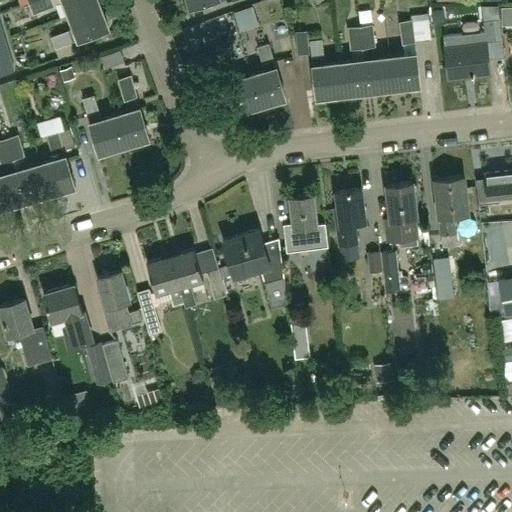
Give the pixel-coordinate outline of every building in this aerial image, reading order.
[(33,12),(54,4),(52,0),(32,0),(29,1),(33,12)] [(97,0),(64,0),(69,14),(99,3),(97,0)] [(99,3),(69,14),(74,27),(51,36),(55,47),(78,38),(108,28),(99,3)] [(411,15),(412,20),(414,41),(431,39),(428,13),(411,15)] [(485,30),(443,35),(444,46),(449,79),(490,73),(488,56),(486,41),(496,40),(494,18),(483,20),(485,30)] [(390,55),(394,86),(420,83),(416,52),(414,41),(412,20),(401,21),(405,53),(390,55)] [(372,24),(360,26),(363,47),(364,58),(376,57),(372,24)] [(360,26),(349,27),(351,49),(363,47),(360,26)] [(15,56),(26,53),(20,33),(10,36),(15,56)] [(342,92),(338,61),(324,63),(321,38),(310,40),(313,64),(312,65),(316,96),(342,92)] [(251,74),(260,104),(285,96),(276,66),(268,42),(257,46),(264,70),(251,74)] [(260,104),(251,74),(237,78),(227,46),(216,49),(226,81),(235,111),(260,104)] [(0,49),(0,61),(10,58),(6,47),(0,49)] [(105,67),(124,61),(120,49),(101,56),(105,67)] [(364,58),(368,89),(394,86),(390,55),(376,57),(364,58)] [(10,58),(0,61),(0,73),(13,69),(10,58)] [(338,61),(342,92),(368,89),(364,58),(338,61)] [(115,114),(123,144),(149,137),(140,106),(140,107),(130,75),(119,78),(128,110),(115,114)] [(115,114),(101,118),(94,94),(82,97),(98,151),(123,144),(115,114)] [(58,131),(64,150),(76,147),(70,127),(58,131)] [(40,162),(49,192),(74,185),(66,155),(65,155),(64,150),(58,131),(46,134),(53,159),(40,162)] [(49,192),(40,162),(26,167),(17,135),(6,138),(24,200),(49,192)] [(0,174),(0,206),(24,200),(6,138),(0,139),(0,156),(5,173),(0,174)] [(511,194),(511,169),(485,173),(485,176),(475,178),(480,221),(500,219),(498,201),(499,201),(498,196),(511,194)] [(452,214),(469,212),(464,175),(434,179),(438,216),(439,216),(441,234),(455,232),(452,214)] [(414,216),(417,216),(413,181),(386,184),(390,218),(386,219),(388,239),(416,236),(414,216)] [(354,222),(365,220),(361,187),(335,190),(338,219),(336,219),(339,244),(357,242),(354,222)] [(287,251),(328,246),(325,222),(316,223),(313,193),(290,195),(293,222),(283,223),(287,251)] [(287,302),(284,276),(279,237),(264,241),(260,228),(224,238),(234,275),(261,267),(272,306),(287,302)] [(196,302),(190,282),(203,278),(194,247),(171,254),(184,301),(185,301),(186,305),(196,302)] [(386,291),(399,289),(395,250),(381,251),(386,291)] [(368,252),(370,272),(382,271),(380,251),(368,252)] [(184,301),(171,254),(147,261),(156,292),(170,287),(175,304),(184,301)] [(215,298),(226,294),(218,267),(206,271),(215,298)] [(132,324),(132,322),(142,320),(138,308),(128,311),(125,301),(129,299),(120,269),(98,275),(105,299),(101,300),(107,323),(119,319),(121,327),(132,324)] [(511,276),(499,279),(505,314),(511,312),(511,276)] [(70,345),(89,339),(92,338),(84,310),(82,311),(74,282),(43,291),(51,319),(65,316),(70,334),(67,335),(70,345)] [(149,333),(161,330),(149,288),(137,291),(149,333)] [(28,364),(52,357),(42,325),(33,328),(24,297),(0,303),(0,307),(8,335),(19,331),(28,364)] [(304,329),(292,330),(296,358),(308,357),(304,329)] [(117,339),(103,343),(114,381),(128,377),(117,339)] [(111,379),(101,341),(87,345),(97,383),(111,379)] [(8,425),(19,422),(2,365),(0,365),(0,413),(3,422),(7,421),(8,425)]
